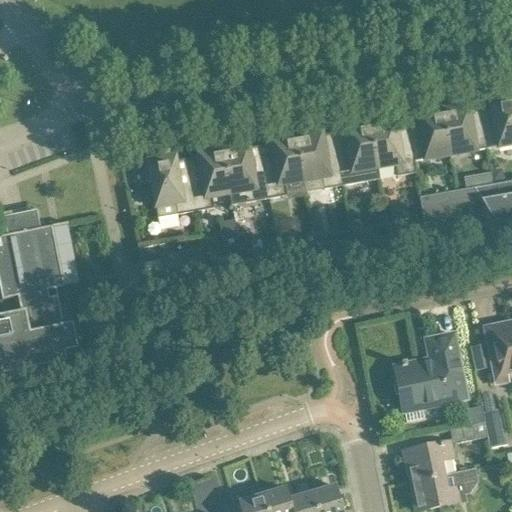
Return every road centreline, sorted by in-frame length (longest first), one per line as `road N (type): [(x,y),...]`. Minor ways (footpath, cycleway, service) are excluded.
road 1 (residential): [(4,0),(97,109),(511,40)]
road 2 (residential): [(84,495),(307,414),(349,417)]
road 3 (residential): [(359,316),(511,284)]
